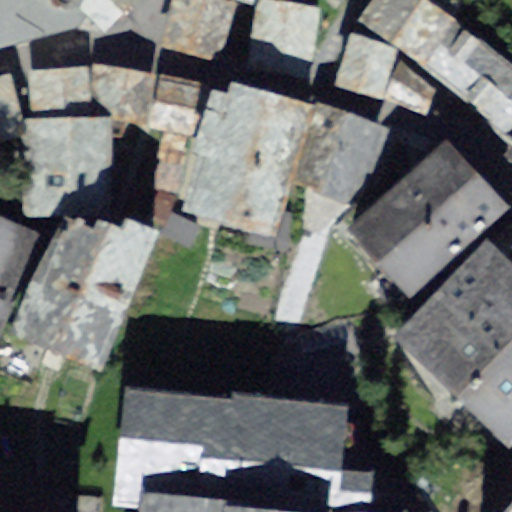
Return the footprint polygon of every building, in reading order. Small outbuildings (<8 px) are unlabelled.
[(0,0),(0,41),(73,20),(83,0),(0,0)] [(138,2),(135,0),(88,0),(82,11),(104,32),(138,2)] [(232,4),(215,0),(172,0),(164,35),(220,50),(232,4)] [(318,7),(280,0),(255,0),(244,57),(306,69),(318,7)] [(373,0),(358,24),(508,137),(511,131),(511,72),(419,0),(373,0)] [(391,51),(349,40),(337,83),(379,94),(391,51)] [(138,116),(147,74),(103,65),(94,107),(138,116)] [(84,66),(33,68),(34,106),(86,105),(84,66)] [(436,86),(403,66),(385,93),(419,112),(436,86)] [(5,75),(0,76),(0,134),(19,130),(5,75)] [(144,121),(190,133),(203,87),(156,75),(144,121)] [(270,227),(305,106),(217,81),(182,202),(270,227)] [(377,125),(317,108),(295,182),(356,200),(377,125)] [(105,212),(104,117),(25,118),(26,212),(105,212)] [(399,298),(498,205),(436,140),(337,234),(399,298)] [(0,216),(0,320),(38,232),(0,216)] [(61,219),(14,328),(97,364),(154,235),(124,222),(61,219)] [(511,271),(475,238),(381,334),(505,455),(511,448),(511,271)] [(139,508),(141,492),(226,499),(226,501),(367,511),(370,511),(373,470),(342,468),(347,401),(230,392),(230,396),(122,388),(113,506),(139,508)] [(226,499),(141,492),(139,508),(139,511),(367,511),(226,501),(226,499)]
